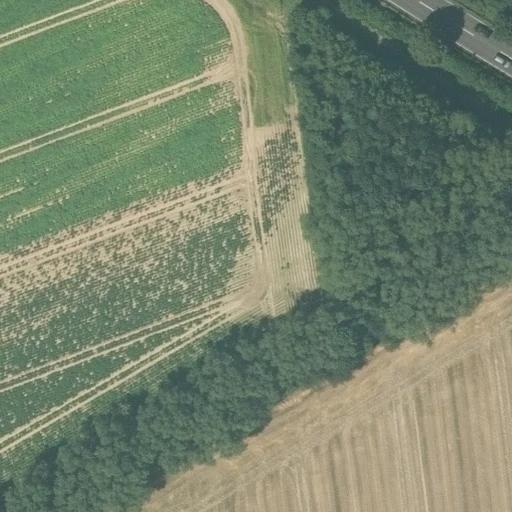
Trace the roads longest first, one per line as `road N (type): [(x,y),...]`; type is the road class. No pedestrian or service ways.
road 1 (track): [(67,511),(511,250)]
road 2 (track): [(511,120),(331,0)]
